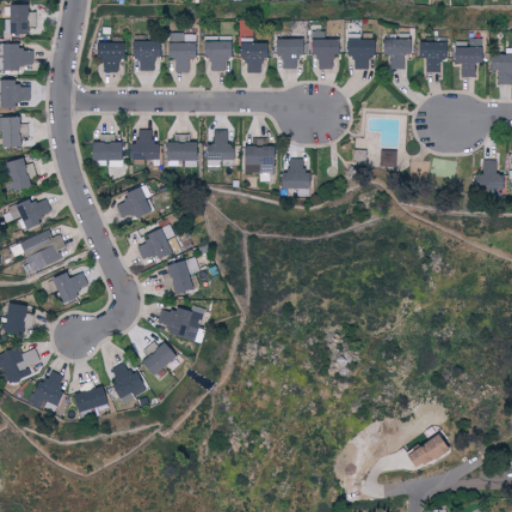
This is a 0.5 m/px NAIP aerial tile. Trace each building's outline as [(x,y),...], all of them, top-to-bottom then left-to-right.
[(24,6),(6,6),(7,35),(27,35),(27,28),(35,27),(35,13),(24,13),(24,6)] [(131,33),(130,18),(118,20),(120,35),(131,33)] [(164,43),(192,43),(192,34),(164,35),(164,43)] [(369,70),(370,40),(358,40),(358,37),(343,37),(342,58),(352,58),(352,69),(369,70)] [(405,55),(411,54),(411,39),(377,40),(378,55),(388,55),(388,70),(405,69),(405,55)] [(449,64),(459,64),(459,77),(475,78),(476,63),(481,63),(482,39),(468,39),(468,48),(449,48),(449,64)] [(271,57),(280,57),(280,70),(297,69),(297,56),(303,56),(303,40),(270,41),(271,57)] [(314,69),(334,69),(333,55),(339,55),(339,40),(305,41),(306,56),(314,55),(314,69)] [(154,42),(127,43),(127,60),(137,60),(137,71),(154,71),(154,42)] [(209,71),(226,72),(226,58),(231,58),(231,43),(199,42),(199,60),(209,60),(209,71)] [(414,58),(424,58),(423,73),(441,73),(441,58),(447,58),(447,43),(414,43),(414,58)] [(99,73),(118,73),(117,56),(125,56),(125,44),(91,45),(91,59),(99,59),(99,73)] [(173,72),(190,73),(191,45),(163,44),(162,59),(173,60),(173,72)] [(243,72),(262,73),(262,59),(268,59),(269,45),(235,44),(235,61),(243,61),(243,72)] [(32,65),(32,51),(18,52),(18,45),(0,45),(0,67),(0,72),(16,72),(16,66),(32,65)] [(496,85),(511,85),(511,55),(486,55),(486,71),(496,72),(496,85)] [(30,102),(29,87),(17,87),(17,80),(0,80),(0,108),(13,108),(12,102),(30,102)] [(0,146),(18,147),(18,118),(0,117),(0,146)] [(153,161),(154,131),(137,130),(136,145),(128,144),(127,160),(153,161)] [(202,146),(203,167),(219,167),(219,160),(237,160),(236,146),(228,146),(228,131),(211,131),(211,146),(202,146)] [(189,136),(174,135),(174,143),(162,143),(162,161),(184,161),(184,167),(196,167),(196,143),(189,143),(189,136)] [(123,160),(123,143),(88,143),(89,161),(123,160)] [(276,174),(275,146),(240,147),(240,174),(276,174)] [(364,162),(364,151),(351,151),(351,161),(364,162)] [(378,167),(393,168),(394,151),(379,151),(378,167)] [(29,187),(21,158),(1,164),(9,193),(29,187)] [(298,189),(298,197),(311,197),(311,174),(305,174),(304,159),(287,160),(288,173),(278,174),(278,190),(298,189)] [(500,161),(481,160),(481,175),(472,175),(472,192),(499,193),(500,161)] [(24,231),(38,226),(35,220),(50,214),(43,196),(15,207),(24,231)] [(136,246),(141,263),(168,254),(159,229),(141,234),(144,244),(136,246)] [(25,275),(62,261),(58,251),(64,248),(59,236),(50,239),(47,232),(18,244),(26,264),(22,266),(25,275)] [(199,288),(193,259),(163,265),(165,276),(164,276),(168,295),(199,288)] [(75,299),(73,293),(88,287),(82,273),(66,279),(64,273),(49,279),(60,305),(75,299)] [(20,335),(20,328),(31,328),(31,320),(25,319),(26,305),(4,305),(3,335),(20,335)] [(162,307),(157,323),(168,326),(166,334),(196,342),(205,309),(193,306),(191,314),(162,307)] [(152,377),(176,355),(163,342),(139,364),(152,377)] [(0,355),(0,370),(8,386),(25,378),(21,371),(40,362),(33,349),(22,355),(18,346),(0,355)] [(148,392),(138,372),(133,375),(128,364),(112,372),(117,384),(111,386),(120,405),(148,392)] [(41,409),(42,403),(60,408),(65,393),(60,392),(65,377),(48,372),(44,385),(30,381),(23,404),(41,409)] [(76,413),(84,411),(85,418),(94,416),(92,408),(108,404),(104,387),(71,396),(76,413)] [(410,471),(443,453),(435,437),(402,455),(410,471)]
